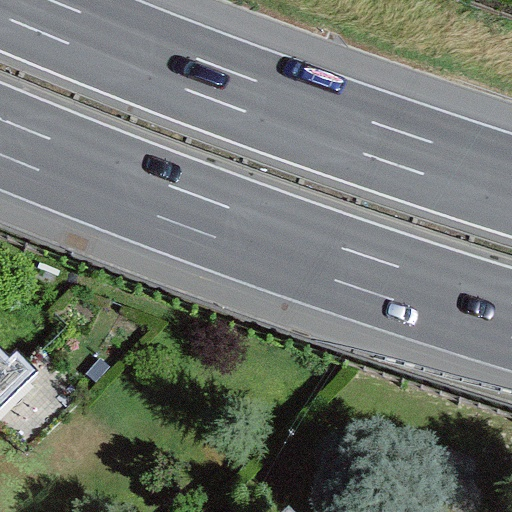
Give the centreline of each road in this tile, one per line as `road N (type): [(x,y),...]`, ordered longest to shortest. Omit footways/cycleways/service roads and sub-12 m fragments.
road 1 (motorway): [(0,135),(171,204),(511,320)]
road 2 (motorway): [(511,185),(218,84),(7,0)]
